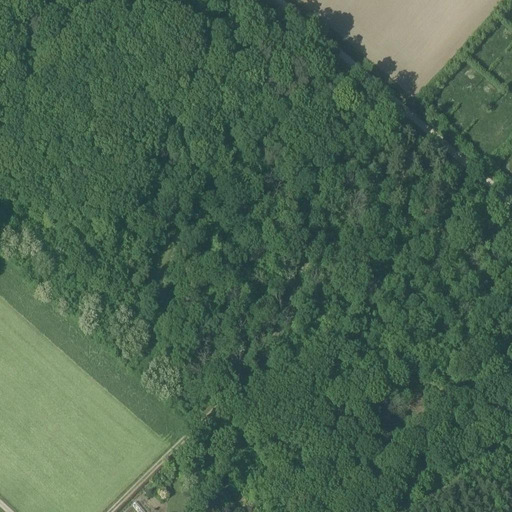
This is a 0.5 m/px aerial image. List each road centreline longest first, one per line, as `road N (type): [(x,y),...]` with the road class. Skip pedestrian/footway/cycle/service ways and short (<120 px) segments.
road 1 (track): [(188,511),(246,445),(327,230),(403,108)]
road 2 (unclassified): [(511,207),(278,0)]
road 3 (track): [(234,388),(109,511)]
road 4 (track): [(0,121),(51,0)]
